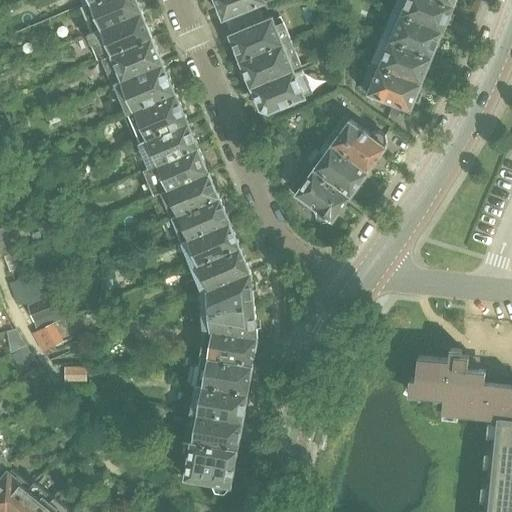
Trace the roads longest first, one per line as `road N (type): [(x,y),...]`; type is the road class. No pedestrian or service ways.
road 1 (residential): [(363,279),(313,265),(277,242),(178,0)]
road 2 (tertiary): [(363,279),(476,104),(511,19)]
road 3 (tertiary): [(269,511),(322,348),(363,279)]
